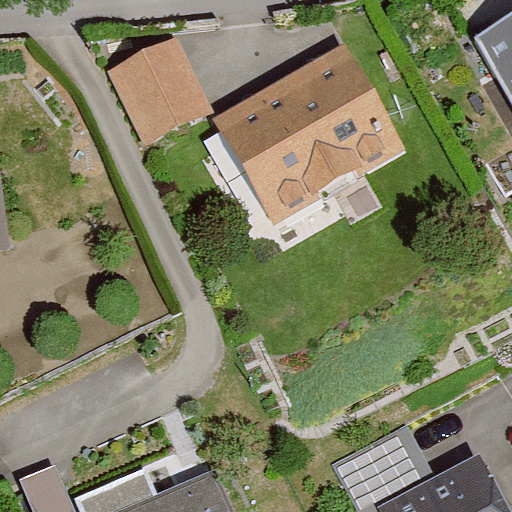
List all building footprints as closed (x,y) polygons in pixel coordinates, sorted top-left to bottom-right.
[(511,20),(473,43),(511,111),(511,20)] [(119,76),(149,139),(204,113),(173,50),(119,76)] [(342,61),(224,129),(275,216),(393,148),(342,61)] [(373,511),(429,483),(404,434),(337,468),(359,511),(373,511)] [(97,491),(81,454),(24,478),(38,511),(79,511),(75,501),(97,491)] [(97,491),(75,501),(79,511),(219,511),(209,487),(161,508),(145,471),(97,491)] [(498,511),(477,473),(403,511),(498,511)]
